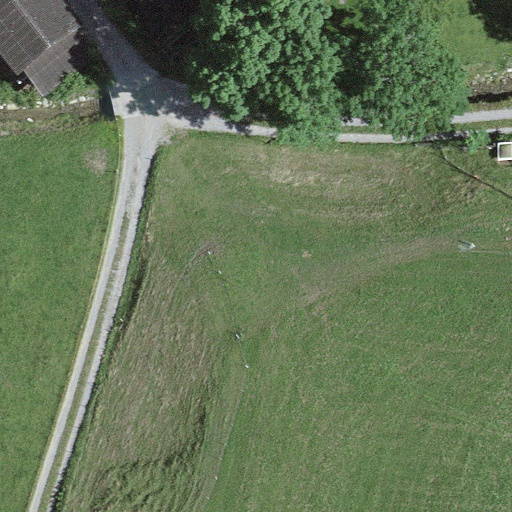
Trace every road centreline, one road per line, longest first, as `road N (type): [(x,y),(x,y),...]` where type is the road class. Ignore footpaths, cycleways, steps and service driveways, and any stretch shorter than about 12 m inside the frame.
road 1 (track): [(43,511),(108,300),(137,146),(132,84)]
road 2 (track): [(132,84),(197,109),(381,133),(511,121)]
